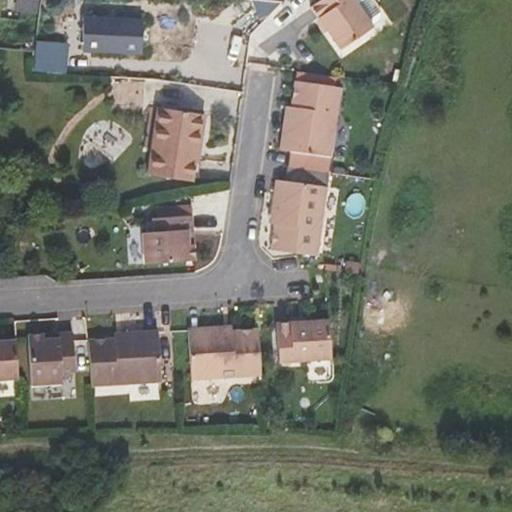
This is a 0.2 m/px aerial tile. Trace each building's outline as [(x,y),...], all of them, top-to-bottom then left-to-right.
[(37,12),(38,0),(21,0),(20,11),(37,12)] [(259,0),(255,0),(221,0),(220,16),(259,19),(259,0)] [(374,26),(355,0),(319,0),(310,7),(312,10),(300,18),(317,43),(330,34),(341,50),(374,26)] [(144,20),(94,17),(93,40),(105,41),(105,43),(110,44),(111,44),(142,46),(144,20)] [(243,27),(229,25),(225,45),(240,48),(243,27)] [(238,51),(226,49),(224,59),(236,61),(238,51)] [(291,111),(285,111),(280,150),(332,157),(343,87),(295,81),(292,106),(291,111)] [(203,113),(162,107),(155,147),(153,146),(148,175),(193,181),(203,113)] [(327,186),(330,171),(288,165),(286,180),(327,186)] [(329,186),(327,186),(286,180),(276,179),(270,215),(276,216),(275,223),(271,249),(301,254),(318,256),(329,186)] [(190,242),(188,215),(153,216),(153,231),(142,232),(144,263),(196,260),(194,242),(190,242)] [(305,323),(291,324),(291,321),(276,322),(278,363),(332,360),(330,319),(305,320),(305,323)] [(191,380),(263,376),(260,328),(233,330),(226,330),(226,325),(188,328),(191,380)] [(89,339),(92,387),(162,382),(159,330),(122,332),(122,338),(115,339),(115,338),(89,339)] [(75,373),(73,337),(45,338),(45,333),(28,334),(31,386),(63,384),(62,373),(75,373)] [(0,380),(19,379),(16,339),(0,340),(0,380)] [(266,430),(279,430),(279,418),(269,418),(268,417),(266,430)]
